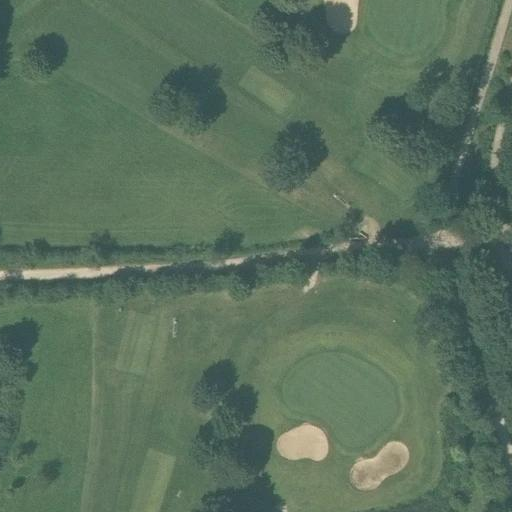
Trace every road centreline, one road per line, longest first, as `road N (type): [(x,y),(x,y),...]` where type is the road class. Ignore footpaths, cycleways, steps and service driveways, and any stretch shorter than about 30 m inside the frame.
road 1 (track): [(0,281),(125,276),(444,235)]
road 2 (track): [(511,495),(444,235)]
road 3 (track): [(444,235),(510,0)]
